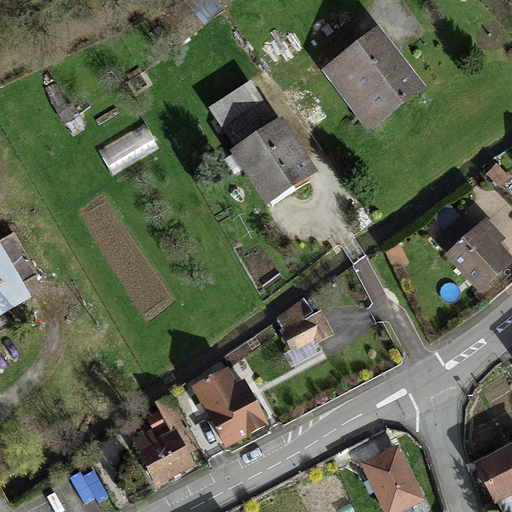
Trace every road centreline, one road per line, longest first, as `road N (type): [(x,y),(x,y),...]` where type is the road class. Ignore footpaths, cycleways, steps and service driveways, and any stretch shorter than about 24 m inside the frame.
road 1 (tertiary): [(181,511),(428,378)]
road 2 (residential): [(467,511),(428,378)]
